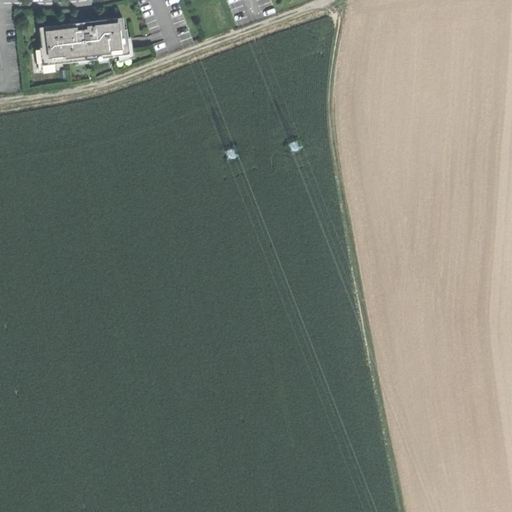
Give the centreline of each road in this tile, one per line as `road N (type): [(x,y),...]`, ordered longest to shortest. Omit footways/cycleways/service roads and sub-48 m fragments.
road 1 (track): [(340,0),(329,86),(334,164),(402,511)]
road 2 (track): [(0,101),(102,83),(327,0)]
